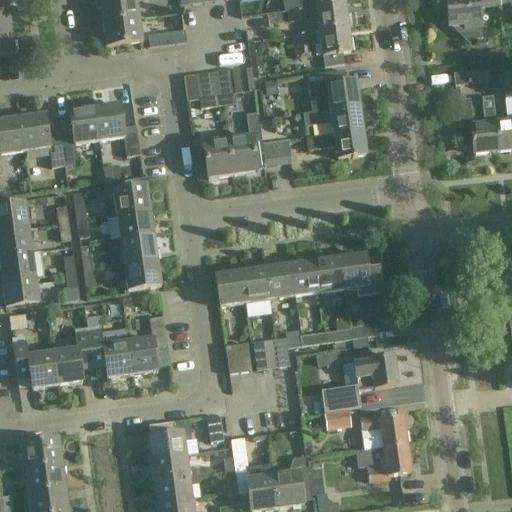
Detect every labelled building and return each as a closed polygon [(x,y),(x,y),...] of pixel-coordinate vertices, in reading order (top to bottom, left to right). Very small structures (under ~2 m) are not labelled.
[(102,0),(99,1),(102,25),(139,20),(135,0),(102,0)] [(179,0),(181,8),(193,6),(192,0),(179,0)] [(304,11),(315,9),(315,10),(344,6),(342,0),(299,0),(301,12),(304,11)] [(450,0),(445,1),(445,5),(448,30),(451,29),(455,33),(463,32),(465,43),(482,41),(478,10),(510,7),(509,0),(450,0)] [(315,10),(319,34),(347,30),(344,6),(315,10)] [(0,33),(11,32),(8,9),(0,9),(0,33)] [(305,22),(304,11),(301,12),(288,13),(290,24),(305,22)] [(139,20),(102,25),(105,50),(142,45),(139,20)] [(350,55),(347,30),(319,34),(324,71),(344,68),(342,56),(350,55)] [(0,59),(14,58),(11,32),(0,33),(0,59)] [(158,37),(160,49),(186,46),(184,33),(158,37)] [(307,35),(291,37),(293,48),(309,46),(307,35)] [(231,73),(235,97),(243,96),(239,72),(231,73)] [(236,107),(235,97),(231,73),(219,75),(222,99),(217,99),(218,110),(236,107)] [(489,73),(477,74),(453,77),(455,89),(491,85),(489,73)] [(328,101),(329,113),(329,114),(358,110),(355,84),(346,86),(344,74),(306,78),(310,103),(328,101)] [(210,100),(217,99),(222,99),(219,75),(207,77),(210,100)] [(200,112),(218,110),(217,99),(210,100),(207,77),(196,78),(199,103),(200,112)] [(183,80),(187,104),(199,103),(196,78),(183,80)] [(264,85),(266,98),(278,96),(276,83),(264,85)] [(507,125),(495,126),(498,154),(511,152),(511,98),(504,99),(507,125)] [(473,157),(498,154),(495,126),(493,99),(481,100),(484,127),(471,129),(471,121),(472,121),(470,102),(456,104),(461,150),(472,148),(473,157)] [(94,111),(99,144),(123,141),(126,160),(139,158),(135,129),(122,131),(119,107),(94,111)] [(362,134),(358,110),(329,114),(329,113),(302,117),(304,130),(330,127),(332,138),(362,134)] [(61,140),(65,168),(77,167),(74,147),(99,144),(94,111),(69,115),(72,138),(61,140)] [(19,122),(24,155),(49,151),(52,170),(65,168),(61,140),(48,142),(44,118),(19,122)] [(0,158),(24,155),(19,122),(0,124),(0,178),(2,178),(0,160),(0,158)] [(332,138),(307,141),(308,152),(335,148),(337,162),(352,160),(352,161),(355,160),(365,158),(362,134),(332,138)] [(232,179),(257,176),(251,139),(226,142),(232,179)] [(207,183),(232,179),(226,142),(202,146),(207,183)] [(291,166),(289,146),(288,144),(273,146),(276,168),(291,166)] [(276,168),(273,146),(261,147),(264,170),(276,168)] [(121,183),(118,165),(102,167),(105,186),(121,183)] [(348,166),(339,167),(340,176),(349,174),(348,166)] [(63,176),(51,178),(53,190),(65,188),(63,176)] [(113,194),(116,218),(149,214),(146,189),(113,194)] [(72,198),(76,225),(86,223),(84,207),(82,196),(72,198)] [(0,209),(0,235),(28,232),(24,206),(0,209)] [(58,228),(68,226),(66,210),(56,211),(58,228)] [(153,239),(149,214),(116,218),(120,244),(153,239)] [(86,223),(76,225),(79,241),(89,240),(86,223)] [(68,226),(58,228),(61,244),(70,242),(68,226)] [(0,235),(0,261),(31,257),(28,232),(0,235)] [(157,263),(153,239),(120,244),(123,268),(157,263)] [(83,274),(93,273),(91,256),(81,257),(83,274)] [(0,261),(0,274),(2,286),(35,281),(31,257),(0,261)] [(358,299),(383,295),(379,267),(366,269),(365,257),(339,261),(344,293),(356,291),(358,299)] [(65,277),(75,275),(73,258),(63,260),(65,277)] [(339,261),(314,264),(318,296),(344,293),(339,261)] [(161,289),(157,263),(123,268),(127,294),(161,289)] [(318,296),(314,264),(289,268),(293,300),(318,296)] [(264,271),(269,303),(293,300),(289,268),(264,271)] [(240,275),(244,307),(269,303),(264,271),(240,275)] [(83,274),(86,291),(96,290),(93,273),(83,274)] [(65,277),(68,294),(78,292),(75,275),(65,277)] [(219,310),(239,308),(244,307),(240,275),(215,278),(219,310)] [(35,281),(2,286),(5,311),(38,307),(35,281)] [(158,300),(147,302),(150,316),(161,313),(158,300)] [(106,382),(130,379),(126,345),(102,348),(98,319),(86,321),(87,330),(86,330),(90,360),(103,358),(106,382)] [(126,345),(130,379),(157,375),(154,351),(166,349),(162,320),(148,322),(151,341),(126,345)] [(375,339),(373,327),(349,330),(349,332),(350,342),(375,339)] [(76,352),(52,355),(57,389),(82,386),(79,362),(90,360),(86,330),(73,332),(76,352)] [(349,332),(324,335),(325,346),(350,342),(349,332)] [(325,346),(324,335),(299,339),(300,349),(325,346)] [(285,342),(274,343),(278,371),(289,369),(287,352),(300,349),(299,339),(285,342)] [(31,393),(57,389),(52,355),(26,359),(23,340),(11,341),(16,371),(28,369),(31,393)] [(256,374),(278,371),(274,343),(252,346),(256,374)] [(229,378),(249,375),(252,375),(248,347),(225,350),(229,378)] [(370,363),(352,366),(356,391),(356,392),(356,393),(356,394),(378,391),(398,389),(394,359),(374,362),(369,362),(370,363)] [(356,391),(320,395),(323,416),(358,411),(356,394),(356,393),(356,392),(356,391)] [(350,429),(347,414),(323,417),(325,433),(350,429)] [(219,419),(207,421),(210,446),(223,444),(219,419)] [(379,432),(382,451),(382,452),(406,448),(402,420),(380,423),(379,420),(359,422),(360,434),(379,432)] [(191,443),(188,423),(148,429),(150,441),(147,441),(150,463),(185,459),(183,444),(191,443)] [(249,511),(275,511),(271,478),(249,481),(244,441),(230,443),(238,498),(248,496),(249,511)] [(58,442),(20,447),(24,471),(57,466),(55,448),(59,447),(58,442)] [(311,444),(304,445),(307,461),(317,459),(315,448),(312,449),(311,444)] [(410,477),(406,448),(382,452),(382,451),(355,455),(357,471),(366,470),(368,486),(389,483),(389,480),(410,477)] [(185,459),(150,463),(153,485),(196,479),(194,471),(187,472),(185,459)] [(288,475),(271,478),(275,511),(303,508),(303,505),(312,503),(312,499),(308,474),(306,460),(293,462),(288,475)] [(222,462),(224,475),(234,473),(232,461),(222,462)] [(61,466),(57,466),(24,471),(27,496),(65,491),(61,466)] [(234,473),(224,475),(225,487),(236,486),(234,473)] [(196,479),(153,485),(156,507),(192,502),(189,486),(196,485),(196,479)] [(65,491),(27,496),(29,511),(63,511),(62,497),(66,496),(65,491)] [(324,497),(316,498),(317,511),(337,511),(337,506),(332,506),(326,502),(326,497),(324,497)] [(192,511),(192,502),(156,507),(156,511),(192,511)]
